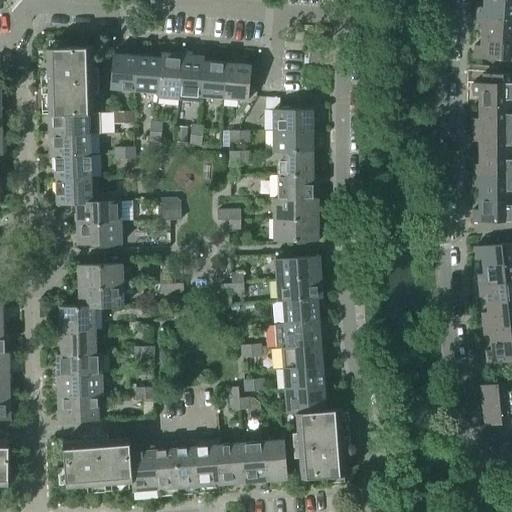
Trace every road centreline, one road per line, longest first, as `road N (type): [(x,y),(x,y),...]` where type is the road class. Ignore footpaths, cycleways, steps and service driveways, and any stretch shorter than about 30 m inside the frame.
road 1 (residential): [(444,0),(444,274),(460,432),(466,464),(511,466)]
road 2 (residential): [(371,511),(340,245),(343,24)]
road 3 (residential): [(343,24),(140,2),(119,12),(24,4)]
